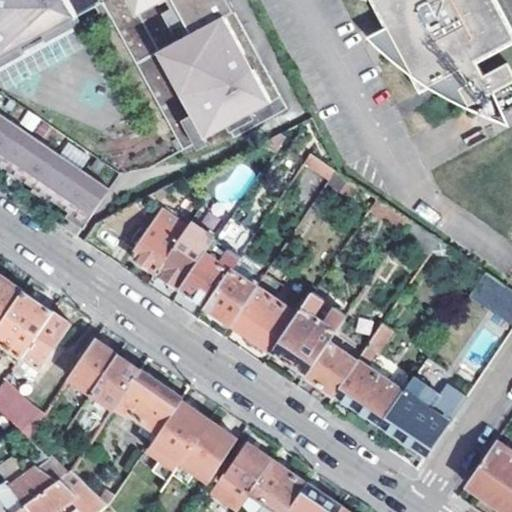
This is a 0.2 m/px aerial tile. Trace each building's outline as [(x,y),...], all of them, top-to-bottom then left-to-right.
[(0,0),(0,58),(105,1),(186,148),(230,125),(286,94),(273,70),(237,4),(234,0),(0,0)] [(371,0),(387,29),(412,75),(421,92),(426,89),(460,70),(468,85),(460,89),(469,108),(496,93),(511,84),(511,71),(507,63),(483,76),(475,62),(511,41),(511,34),(493,0),(362,0),(364,1),(365,0),(371,0)] [(368,39),(411,76),(412,75),(387,29),(368,39)] [(460,70),(426,89),(469,108),(460,89),(468,85),(460,70)] [(469,108),(511,127),(511,123),(496,93),(469,108)] [(230,125),(236,136),(292,106),(286,94),(230,125)] [(0,153),(93,217),(111,190),(0,114),(0,153)] [(281,135),(264,144),(278,153),(288,139),(281,135)] [(68,141),(61,152),(82,167),(89,156),(68,141)] [(0,153),(0,164),(88,225),(93,217),(0,153)] [(308,153),(302,164),(329,179),(335,168),(308,153)] [(340,171),(331,183),(372,211),(381,199),(340,171)] [(381,199),(372,211),(407,234),(415,222),(381,199)] [(187,230),(160,212),(130,256),(157,274),(187,230)] [(230,218),(219,235),(238,248),(249,232),(230,218)] [(216,240),(191,224),(187,230),(157,274),(181,290),(216,240)] [(241,257),(216,240),(181,290),(207,308),(233,269),(241,257)] [(233,269),(207,308),(232,324),(259,284),(255,280),(254,282),(233,269)] [(0,331),(27,291),(0,271),(0,331)] [(286,287),(267,273),(259,284),(232,324),(273,353),(299,315),(277,299),(286,287)] [(486,273),(470,296),(511,324),(511,291),(502,284),(486,273)] [(0,331),(0,351),(19,366),(26,356),(56,311),(27,291),(0,331)] [(299,315),(273,353),(306,375),(330,342),(348,315),(339,308),(327,324),(315,316),(320,313),(328,301),(314,293),(299,315)] [(26,356),(44,369),(75,324),(56,311),(26,356)] [(358,360),(335,395),(381,427),(404,394),(367,367),(376,353),(380,355),(396,331),(384,323),(358,360)] [(121,355),(99,340),(73,380),(95,395),(121,355)] [(358,360),(330,342),(306,375),(335,395),(358,360)] [(121,355),(95,395),(117,409),(118,408),(143,370),(121,355)] [(143,370),(118,408),(133,418),(134,415),(146,423),(142,430),(155,440),(173,414),(184,399),(184,398),(143,370)] [(0,406),(34,438),(58,400),(15,371),(0,393),(0,406)] [(427,458),(468,398),(450,385),(442,395),(416,378),(404,394),(381,427),(427,458)] [(184,399),(173,414),(189,425),(199,410),(184,399)] [(173,414),(155,440),(185,461),(213,419),(199,410),(189,425),(173,414)] [(213,419),(185,461),(213,480),(230,454),(215,444),(225,428),(213,419)] [(225,428),(215,444),(230,454),(241,438),(225,428)] [(511,511),(511,451),(497,441),(468,485),(507,511),(511,511)] [(249,442),(214,491),(241,509),(253,492),(275,460),(249,442)] [(291,511),(310,484),(275,460),(253,492),(280,511),(291,511)] [(0,511),(19,511),(61,482),(43,468),(16,487),(23,497),(9,506),(0,494),(0,511)] [(56,511),(81,493),(92,485),(77,471),(61,482),(19,511),(56,511)] [(340,511),(344,507),(310,484),(291,511),(340,511)] [(101,511),(112,504),(92,485),(81,493),(101,511)]
